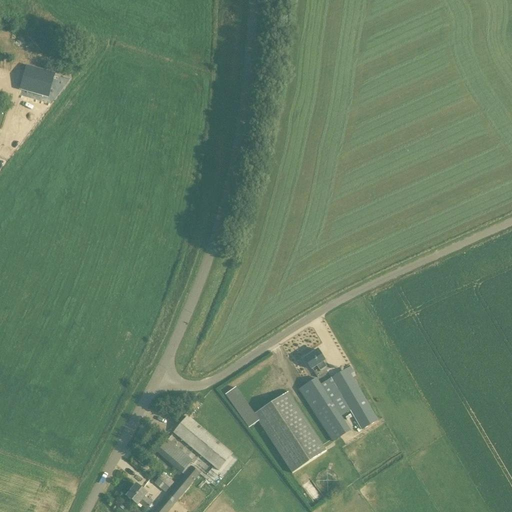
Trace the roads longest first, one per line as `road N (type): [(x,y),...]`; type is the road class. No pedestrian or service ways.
road 1 (unclassified): [(511,221),(334,302),(206,384),(157,376)]
road 2 (unclassified): [(157,376),(226,195),(252,0)]
road 3 (unclassified): [(157,376),(84,511)]
